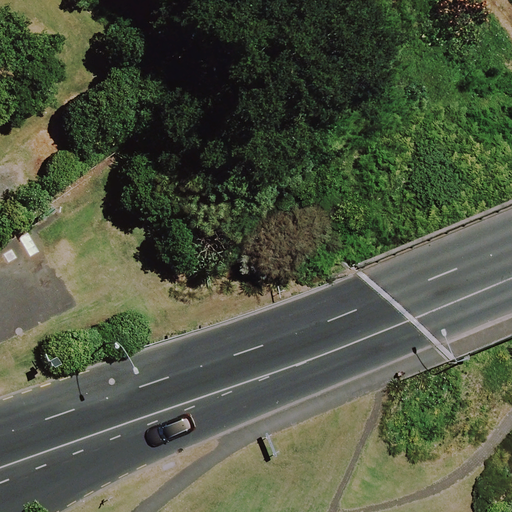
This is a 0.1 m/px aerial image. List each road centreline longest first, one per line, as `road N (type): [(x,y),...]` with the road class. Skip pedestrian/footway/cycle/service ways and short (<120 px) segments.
road 1 (secondary): [(511,279),(0,467)]
road 2 (unknown): [(417,0),(41,280)]
